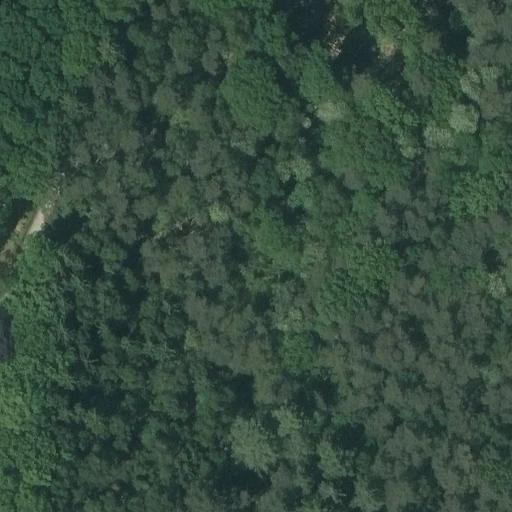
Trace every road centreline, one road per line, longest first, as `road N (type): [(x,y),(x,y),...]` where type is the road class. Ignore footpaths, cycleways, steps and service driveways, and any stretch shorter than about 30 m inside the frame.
road 1 (track): [(134,0),(25,249)]
road 2 (track): [(25,249),(16,511)]
